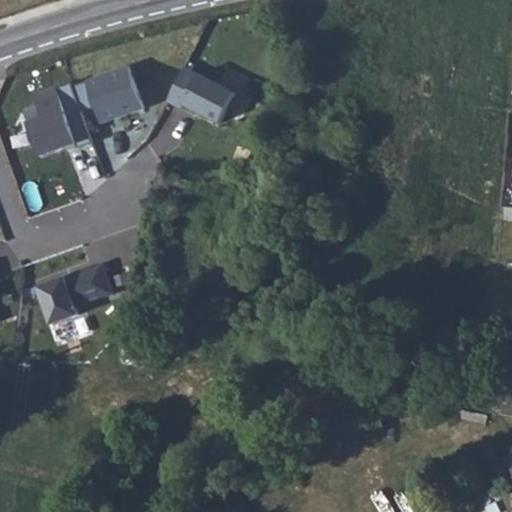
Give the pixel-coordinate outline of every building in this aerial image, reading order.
[(131,67),(74,86),(83,112),(97,107),(103,124),(145,109),(131,67)] [(187,67),(168,102),(183,109),(185,105),(221,124),(237,93),(187,67)] [(79,149),(94,144),(83,112),(74,86),(73,83),(36,96),(39,106),(43,118),(29,123),(41,157),(77,145),(79,149)] [(25,111),(29,123),(43,118),(39,106),(25,111)] [(115,294),(104,264),(39,287),(52,325),(80,315),(77,307),(115,294)] [(126,331),(126,344),(141,344),(141,332),(126,331)] [(141,344),(126,344),(125,364),(156,365),(157,332),(141,332),(141,344)]
